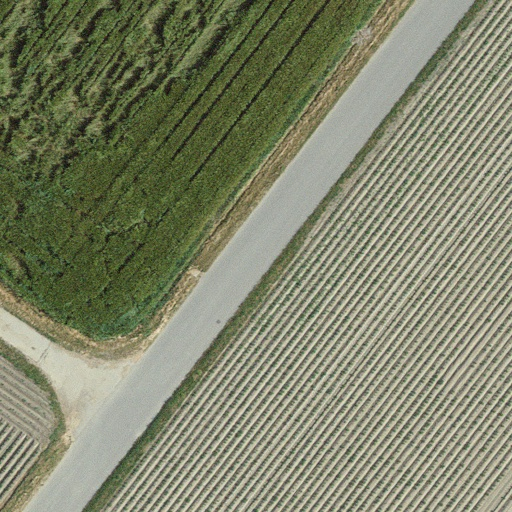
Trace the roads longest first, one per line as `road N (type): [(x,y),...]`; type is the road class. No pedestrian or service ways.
road 1 (unclassified): [(61,511),(449,0)]
road 2 (track): [(0,322),(135,416)]
